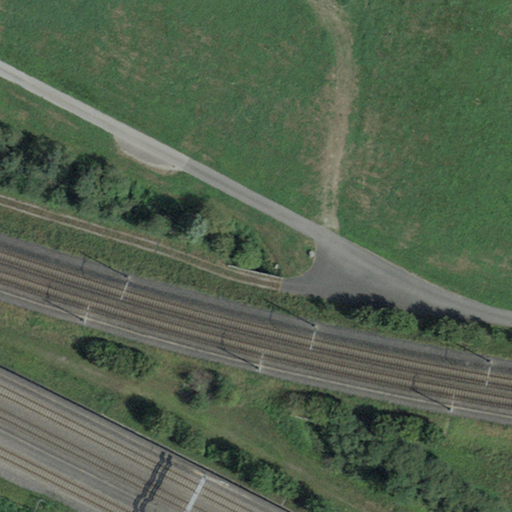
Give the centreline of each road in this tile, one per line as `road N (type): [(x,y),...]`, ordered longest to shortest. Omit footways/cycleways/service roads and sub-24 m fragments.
road 1 (unclassified): [(0,70),(448,301),(511,321)]
road 2 (track): [(0,200),(271,283),(315,285),(369,260)]
road 3 (track): [(323,0),(345,41),(347,64),(327,238)]
